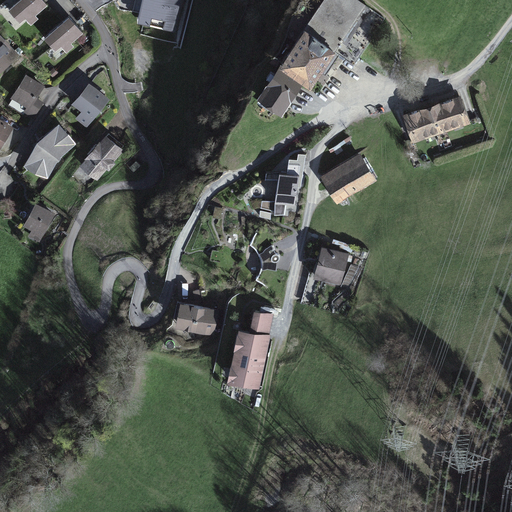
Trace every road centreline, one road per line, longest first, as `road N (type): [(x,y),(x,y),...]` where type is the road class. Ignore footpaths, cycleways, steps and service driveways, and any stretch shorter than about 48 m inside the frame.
road 1 (residential): [(81,0),(101,28),(125,113),(156,174),(97,194),(72,234),(69,274),(89,320),(103,314),(110,275),(125,263),(140,272),(136,317),(155,319),(182,238),(211,191),(304,129),(347,115)]
road 2 (residential): [(347,115),(321,146),(276,345)]
road 3 (track): [(226,511),(263,420),(276,345)]
